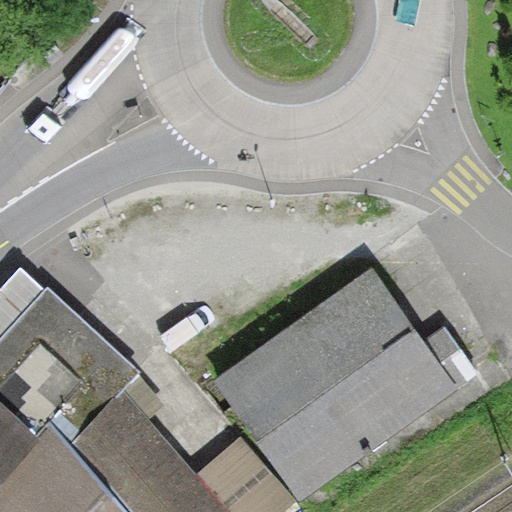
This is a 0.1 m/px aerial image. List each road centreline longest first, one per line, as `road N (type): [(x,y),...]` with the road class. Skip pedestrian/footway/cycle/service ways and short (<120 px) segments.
road 1 (primary): [(185,91),(211,118),(279,144),(351,130),(380,108)]
road 2 (primary): [(185,91),(0,205)]
road 3 (residential): [(511,226),(380,108)]
